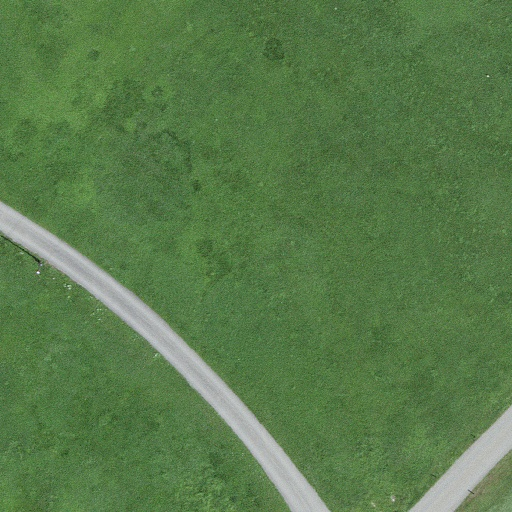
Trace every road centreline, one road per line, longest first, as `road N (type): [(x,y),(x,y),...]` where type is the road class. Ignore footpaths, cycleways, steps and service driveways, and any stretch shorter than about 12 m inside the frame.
road 1 (track): [(308,511),(220,401),(129,307),(0,226)]
road 2 (track): [(427,511),(511,424)]
